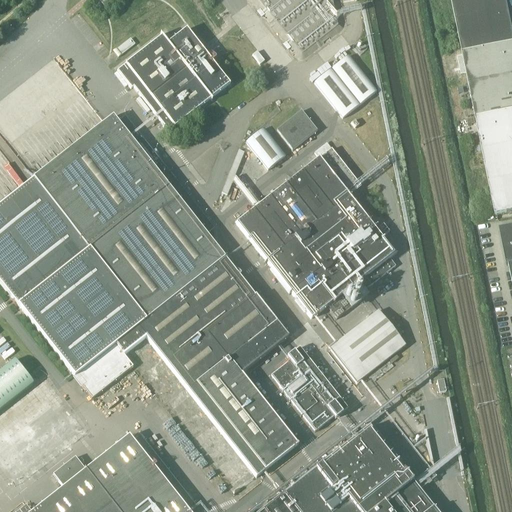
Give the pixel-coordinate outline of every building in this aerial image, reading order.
[(258,0),(300,53),(301,54),(302,53),(309,47),(332,29),(337,26),(338,25),(338,24),(334,8),(332,0),(258,0)] [(450,0),(455,22),(508,11),(506,0),(450,0)] [(455,22),(462,54),(511,43),(511,28),(508,11),(455,22)] [(133,88),(158,120),(164,116),(149,97),(204,54),(199,46),(186,31),(167,45),(161,38),(118,72),(131,89),(133,88)] [(117,50),(121,56),(135,45),(130,39),(117,50)] [(511,43),(462,54),(465,70),(511,60),(511,43)] [(164,116),(158,120),(167,132),(173,127),(174,128),(229,85),(204,54),(149,97),(164,116)] [(314,84),(342,120),(376,94),(348,58),(314,84)] [(511,60),(465,70),(469,86),(511,77),(511,60)] [(511,77),(469,86),(475,119),(511,111),(511,77)] [(511,111),(475,119),(478,135),(511,127),(511,111)] [(276,132),(292,152),(317,132),(301,112),(276,132)] [(34,178),(0,205),(0,296),(68,383),(73,379),(80,389),(82,387),(92,400),(133,368),(234,496),(297,446),(241,375),(288,338),(276,324),(250,292),(206,235),(213,229),(176,182),(168,188),(162,180),(170,174),(125,117),(117,123),(113,117),(103,124),(34,178)] [(511,127),(478,135),(482,151),(511,144),(511,127)] [(246,144),(268,171),(285,157),(263,130),(246,144)] [(511,144),(482,151),(488,183),(511,178),(511,144)] [(383,225),(375,231),(348,198),(361,188),(331,150),(319,160),(236,225),(311,320),(364,278),(371,286),(395,267),(389,259),(393,255),(381,239),(389,233),(383,225)] [(221,194),(227,196),(244,153),(238,151),(221,194)] [(511,178),(488,183),(495,215),(511,211),(511,178)] [(511,231),(502,234),(511,282),(511,231)] [(358,286),(328,309),(336,320),(366,297),(358,286)] [(378,312),(329,350),(356,384),(405,347),(378,312)] [(335,420),(347,410),(299,349),(287,358),(290,362),(271,377),(314,433),(333,418),(335,420)] [(437,382),(439,394),(446,393),(443,380),(437,382)] [(46,381),(0,416),(0,475),(10,488),(84,429),(46,381)] [(419,424),(419,423),(419,422),(410,411),(396,393),(395,393),(383,402),(382,403),(393,416),(406,433),(407,433),(408,432),(419,424)] [(446,399),(460,471),(463,471),(448,399),(446,399)] [(435,511),(369,428),(366,430),(365,428),(355,436),(357,438),(263,511),(435,511)] [(424,431),(431,471),(432,479),(435,478),(426,431),(424,431)] [(132,442),(128,437),(86,471),(76,459),(53,476),(63,489),(33,511),(30,511),(26,506),(17,511),(188,511),(195,506),(140,436),(132,442)]
